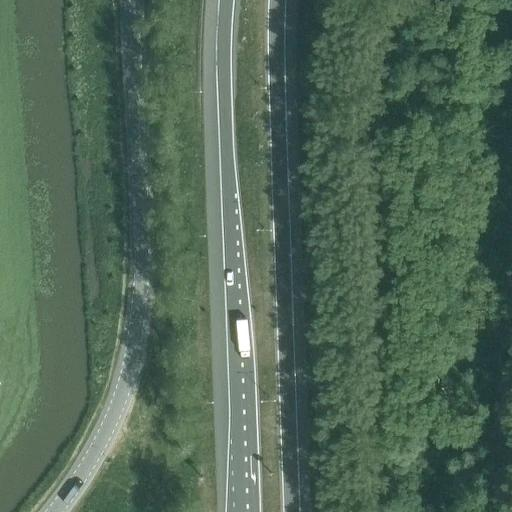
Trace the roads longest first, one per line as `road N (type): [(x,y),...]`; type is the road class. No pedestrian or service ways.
road 1 (unclassified): [(56,511),(109,429),(137,336),(131,0)]
road 2 (motorway): [(227,0),(245,511)]
road 3 (motorway): [(294,511),(278,0)]
